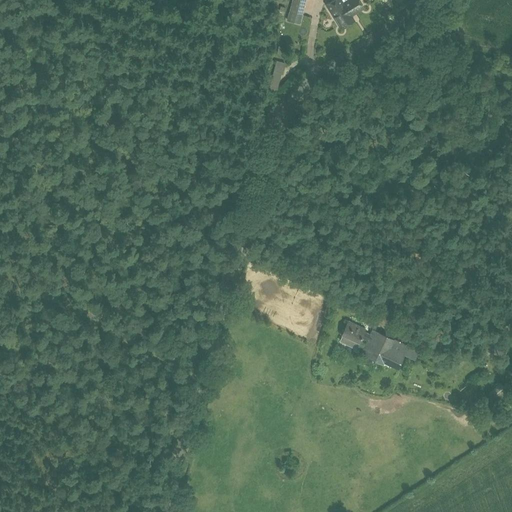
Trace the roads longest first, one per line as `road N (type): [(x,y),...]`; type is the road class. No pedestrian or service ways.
road 1 (unclassified): [(156,511),(261,112),(435,0)]
road 2 (track): [(0,229),(59,0)]
